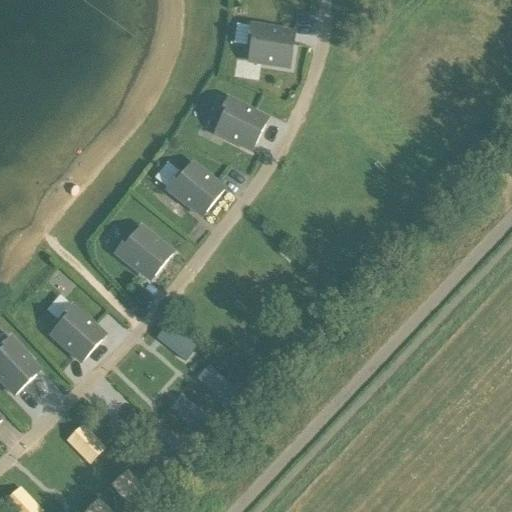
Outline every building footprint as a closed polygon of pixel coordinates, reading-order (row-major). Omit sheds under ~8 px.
[(280,31),(251,27),(248,48),(252,49),(250,63),(290,69),(295,40),(279,37),(280,31)] [(229,100),(219,119),(223,121),(216,134),(253,152),(266,126),(251,118),(254,113),(229,100)] [(181,174),(168,190),(190,208),(194,204),(206,214),(225,191),(193,165),(184,176),(181,174)] [(130,238),(116,254),(139,272),(142,267),(155,278),(174,255),(142,229),(133,240),(130,238)] [(94,326),(73,307),(59,323),(62,326),(52,336),(83,364),(102,341),(90,331),(94,326)] [(176,354),(186,362),(196,348),(186,340),(184,342),(173,333),(165,343),(177,352),(176,354)] [(0,349),(0,380),(16,396),(37,376),(26,364),(30,360),(11,339),(0,349)] [(216,395),(225,404),(236,391),(226,382),(225,384),(214,374),(206,383),(217,394),(216,395)] [(189,425),(198,434),(210,421),(200,412),(198,414),(187,404),(179,413),(191,424),(189,425)] [(67,441),(91,466),(108,449),(85,425),(67,441)] [(164,453),(173,461),(184,449),(174,440),(173,442),(162,432),(154,441),(165,451),(164,453)] [(112,484),(133,510),(151,496),(131,470),(112,484)] [(22,487),(5,503),(12,511),(44,511),(45,511),(22,487)] [(114,511),(99,498),(86,511),(114,511)]
